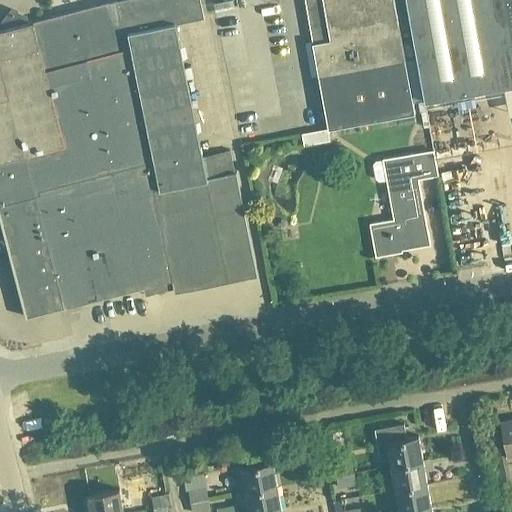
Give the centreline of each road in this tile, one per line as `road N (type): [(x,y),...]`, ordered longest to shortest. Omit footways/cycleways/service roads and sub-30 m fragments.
road 1 (unclassified): [(0,375),(511,281)]
road 2 (residential): [(10,477),(169,449)]
road 3 (residential): [(169,449),(314,423)]
road 4 (residential): [(314,423),(457,395)]
